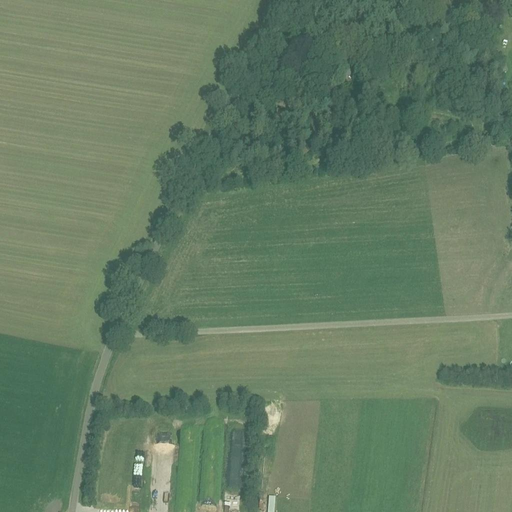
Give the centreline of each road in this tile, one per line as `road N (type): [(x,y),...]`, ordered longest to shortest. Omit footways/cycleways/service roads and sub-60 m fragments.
road 1 (unclassified): [(70,511),(91,400),(114,335),(188,179),(288,0)]
road 2 (track): [(511,126),(404,153),(188,179)]
